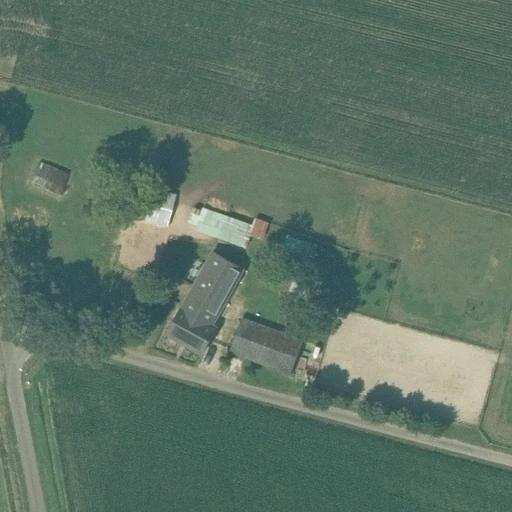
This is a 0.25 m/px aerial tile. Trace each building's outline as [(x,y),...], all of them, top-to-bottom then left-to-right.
[(61,195),(67,176),(37,165),(30,184),(61,195)] [(152,189),(144,220),(168,227),(177,195),(152,189)] [(202,210),(195,207),(188,223),(197,226),(196,229),(247,249),(252,236),(264,241),(270,223),(256,218),(253,225),(204,206),(202,210)] [(181,308),(167,334),(202,354),(217,328),(212,325),(243,270),(213,253),(182,309),(181,308)] [(243,319),(237,334),(230,352),(290,375),(303,341),(243,319)]
